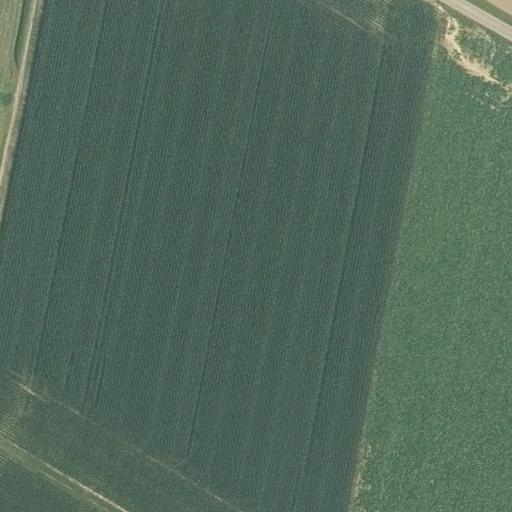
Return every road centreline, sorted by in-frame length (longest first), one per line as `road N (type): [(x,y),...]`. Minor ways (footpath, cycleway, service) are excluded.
road 1 (track): [(0,200),(38,0)]
road 2 (track): [(103,511),(0,449)]
